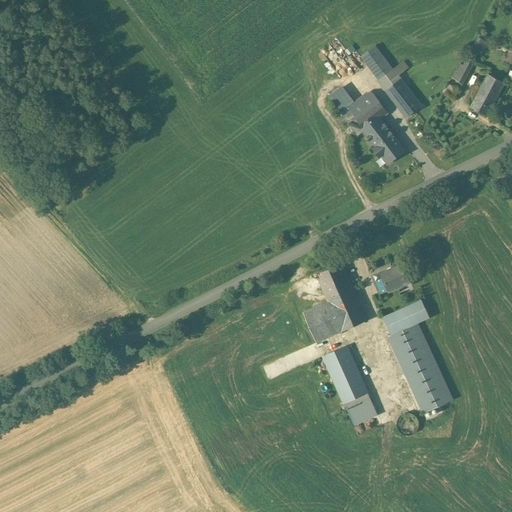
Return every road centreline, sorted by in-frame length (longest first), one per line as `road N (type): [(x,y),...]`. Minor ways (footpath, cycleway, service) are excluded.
road 1 (unclassified): [(0,405),(511,145)]
road 2 (track): [(0,159),(151,327)]
